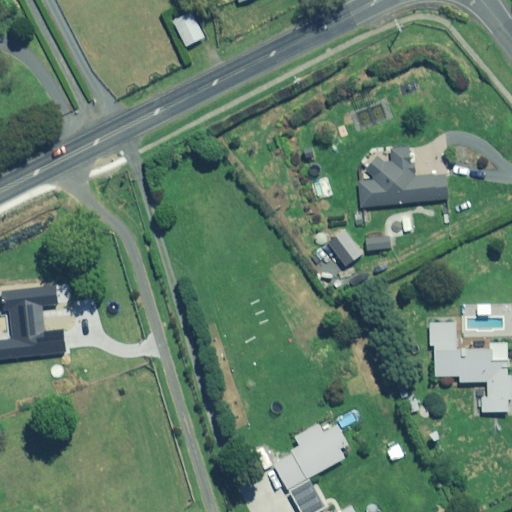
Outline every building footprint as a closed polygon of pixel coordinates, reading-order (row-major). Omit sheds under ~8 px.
[(210,36),(196,11),(178,21),(191,46),(210,36)] [(418,177),(415,146),(395,148),(396,161),(373,163),(375,180),(363,181),(366,207),(454,199),(452,173),(418,177)] [(415,218),(407,219),(408,232),(417,230),(415,218)] [(396,248),(395,236),(370,238),(371,251),(396,248)] [(465,338),(465,323),(435,323),(435,346),(439,346),(439,376),(464,376),(464,382),(492,382),(492,397),(487,397),(487,412),(511,411),(511,343),(495,343),(495,338),(465,338)] [(300,437),(304,445),(295,450),(298,454),(279,465),(292,490),(351,457),(344,443),(350,440),(340,422),(332,426),(326,429),(323,424),(300,437)] [(409,456),(403,444),(391,450),(397,462),(409,456)]
